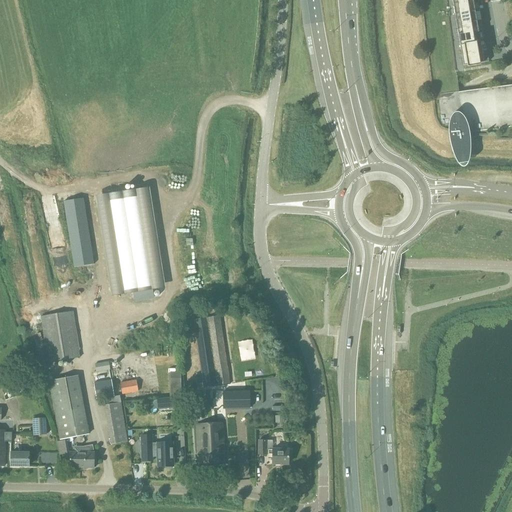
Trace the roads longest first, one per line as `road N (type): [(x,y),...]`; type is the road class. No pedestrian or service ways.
road 1 (track): [(270,106),(229,100),(208,110),(192,191),(170,223),(173,289),(153,314),(106,329),(92,349)]
road 2 (unclassified): [(323,511),(312,364),(263,260),(261,204)]
road 3 (unclassified): [(311,511),(233,492),(0,487)]
road 4 (primary): [(360,278),(346,369),(353,511)]
road 5 (primary): [(385,511),(377,407),(382,291)]
road 6 (track): [(0,161),(21,180),(49,188),(140,176),(155,187),(170,223)]
road 7 (unclassified): [(261,204),(283,0)]
road 8 (primary): [(313,0),(340,128)]
